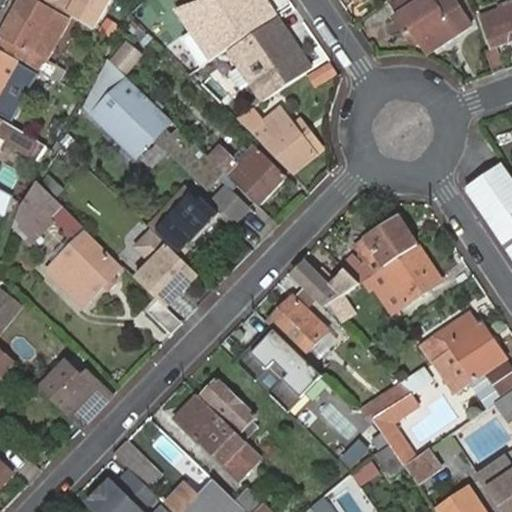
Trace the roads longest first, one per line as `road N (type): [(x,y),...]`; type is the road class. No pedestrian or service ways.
road 1 (residential): [(367,163),(30,511)]
road 2 (residential): [(430,174),(511,293)]
